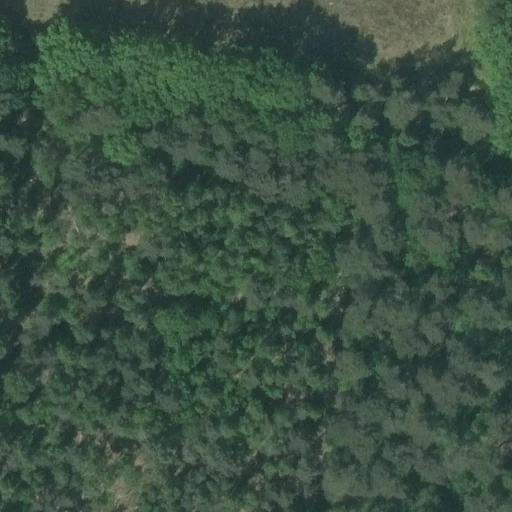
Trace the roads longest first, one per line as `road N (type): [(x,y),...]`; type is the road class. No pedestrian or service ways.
road 1 (track): [(0,46),(367,92)]
road 2 (track): [(367,92),(511,113)]
